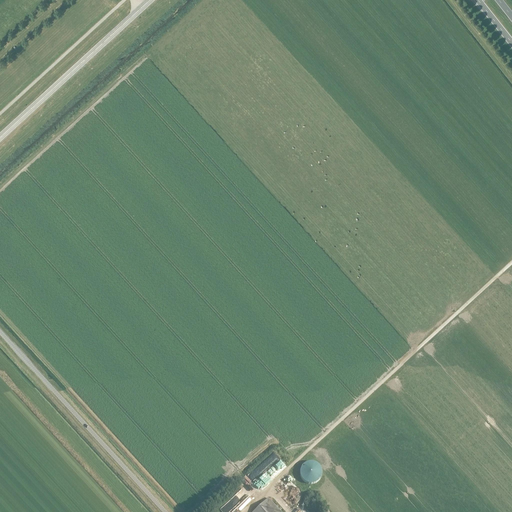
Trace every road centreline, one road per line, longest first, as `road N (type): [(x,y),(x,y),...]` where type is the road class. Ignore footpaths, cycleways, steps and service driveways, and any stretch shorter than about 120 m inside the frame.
road 1 (unclassified): [(162,511),(0,332)]
road 2 (secondary): [(0,137),(150,0)]
